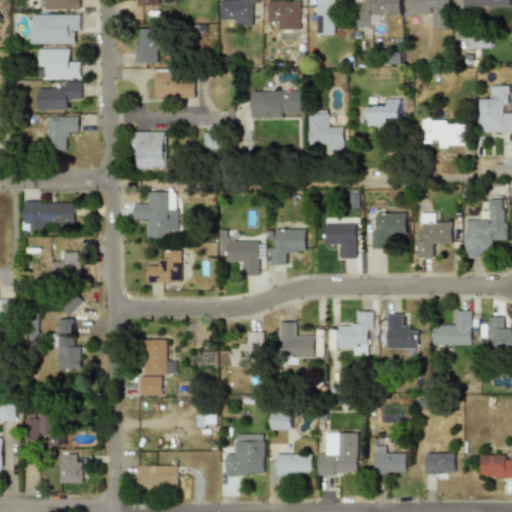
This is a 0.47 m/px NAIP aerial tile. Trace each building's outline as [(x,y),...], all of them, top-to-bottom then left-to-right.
[(38,0),(38,1),(46,1),(46,9),(79,8),(78,0),(38,0)] [(219,0),(219,23),(249,23),(249,6),(258,6),(258,0),(219,0)] [(299,30),(299,0),(266,0),(266,19),(277,19),(277,30),(299,30)] [(334,0),(315,0),(315,35),(334,35),(334,0)] [(400,13),(400,0),(354,0),(354,26),(373,26),(373,13),(400,13)] [(449,0),(405,0),(405,13),(427,13),(427,29),(449,29),(449,0)] [(70,44),(70,35),(80,35),(80,14),(30,14),(30,44),(70,44)] [(135,27),(135,63),(158,63),(158,27),(135,27)] [(490,31),(469,31),(469,48),(490,48),(490,31)] [(80,78),(80,58),(69,58),(69,48),(38,48),(38,68),(47,68),(47,78),(80,78)] [(153,98),(194,98),(194,75),(153,75),(153,98)] [(37,110),(70,110),(70,100),(81,100),(80,84),(37,85),(37,110)] [(479,132),(511,132),(511,104),(507,104),(507,85),(488,85),(488,95),(479,95),(479,132)] [(303,90),(250,90),(250,118),(293,118),(293,110),(303,110),(303,90)] [(402,101),(368,101),(368,125),(402,125),(402,101)] [(344,152),(344,124),(329,124),(329,111),(309,111),(309,143),(323,143),(323,152),(344,152)] [(47,149),(68,149),(68,128),(78,128),(78,116),(47,116),(47,149)] [(466,120),(423,120),(423,146),(466,146),(466,120)] [(166,169),(166,131),(133,131),(133,169),(166,169)] [(202,132),(202,155),(219,155),(219,132),(202,132)] [(169,191),(144,191),(144,202),(133,202),(133,219),(144,219),(144,239),(169,239),(169,191)] [(463,220),(463,257),(485,257),(485,246),(498,246),(498,241),(506,241),(506,197),(486,198),(486,220),(463,220)] [(74,201),(22,201),(22,231),(43,231),(43,221),(74,221),(74,201)] [(372,248),(386,248),(386,235),(405,235),(405,213),(372,213),(372,248)] [(336,258),(356,258),(356,220),(324,220),(324,247),(336,247),(336,258)] [(452,221),(417,221),(417,257),(432,257),(432,246),(452,246),(452,221)] [(305,228),(270,228),(270,264),(287,264),(287,253),(305,253),(305,228)] [(258,275),(258,240),(219,240),(219,260),(238,260),(238,275),(258,275)] [(180,282),(180,250),(158,250),(158,261),(146,261),(146,282),(180,282)] [(81,274),(81,251),(60,251),(60,262),(50,262),(50,274),(81,274)] [(67,315),(83,302),(75,291),(59,305),(67,315)] [(471,345),(471,310),(451,310),(451,322),(432,322),(432,345),(471,345)] [(372,311),(353,311),(353,322),(337,322),(338,330),(330,330),(330,349),(348,349),(348,355),(373,355),(372,311)] [(406,314),(385,314),(385,348),(417,348),(417,327),(406,327),(406,314)] [(488,351),(511,351),(511,329),(501,329),(501,316),(489,316),(488,351)] [(80,369),(80,344),(73,344),(73,319),(57,319),(57,369),(80,369)] [(281,364),(303,364),(303,357),(325,357),(325,332),(298,332),(298,322),(281,322),(281,364)] [(263,365),(263,332),(241,332),(241,343),(231,343),(231,365),(263,365)] [(140,339),(140,395),(162,395),(162,374),(174,374),(174,360),(166,360),(166,339),(140,339)] [(0,420),(16,420),(16,408),(0,408),(0,420)] [(270,429),(291,429),(291,410),(270,410),(270,429)] [(216,413),(196,413),(196,426),(216,426),(216,413)] [(37,435),(36,435),(36,419),(26,420),(27,440),(38,440),(37,435)] [(317,454),(317,475),(357,475),(357,432),(326,432),(326,454),(317,454)] [(264,434),(235,434),(235,455),(224,455),(224,476),(264,476),(264,434)] [(373,445),(373,473),(406,473),(406,454),(384,454),(384,445),(373,445)] [(425,475),(455,475),(455,452),(425,452),(425,475)] [(60,483),(82,483),(82,454),(60,454),(60,483)] [(312,454),(275,454),(275,475),(312,475),(312,454)] [(480,478),(511,478),(511,455),(480,455),(480,478)] [(178,465),(137,465),(137,490),(178,490),(178,465)]
